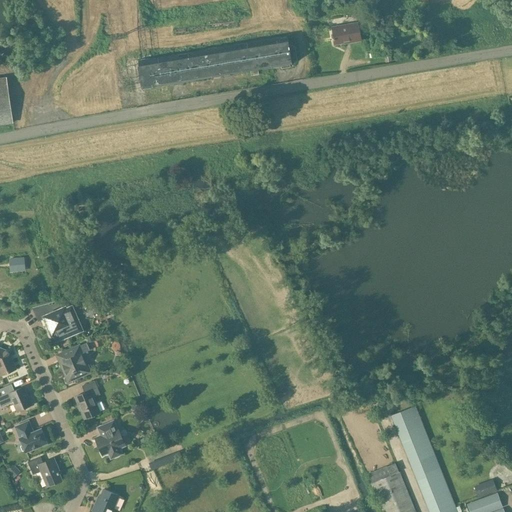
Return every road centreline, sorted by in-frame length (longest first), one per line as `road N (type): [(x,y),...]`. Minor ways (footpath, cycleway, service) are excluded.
road 1 (unclassified): [(0,138),(511,51)]
road 2 (residential): [(70,511),(86,479),(18,325),(0,323)]
